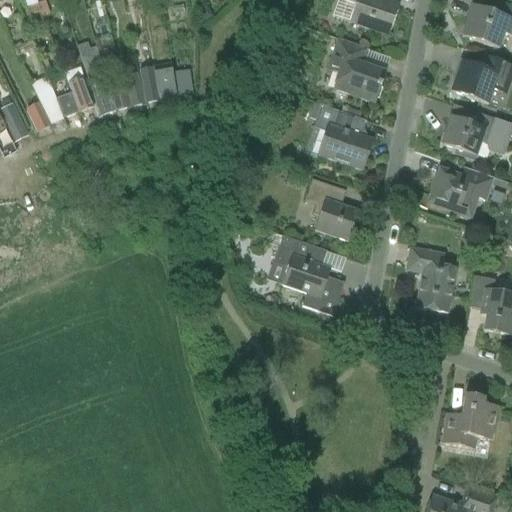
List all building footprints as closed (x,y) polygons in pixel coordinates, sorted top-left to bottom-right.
[(21,0),(25,10),(36,6),(33,0),(21,0)] [(387,38),(397,8),(378,1),(377,0),(338,0),(338,1),(354,7),(349,24),(387,38)] [(511,38),(511,9),(494,4),(490,16),(471,9),(460,38),(498,53),(505,36),(511,38)] [(207,9),(197,15),(202,24),(212,19),(207,9)] [(373,106),(384,76),(360,67),(365,52),(336,43),(325,72),(337,76),(332,91),(373,106)] [(95,49),(78,55),(84,74),(101,68),(95,49)] [(460,64),(450,94),(468,101),(488,107),(494,89),(508,93),(511,81),(511,68),(495,63),(487,60),(487,62),(482,60),(483,59),(475,56),(471,68),(460,64)] [(170,67),(153,69),(158,104),(174,100),(170,67)] [(151,70),(138,73),(145,106),(157,103),(151,70)] [(136,76),(121,79),(129,109),(143,106),(136,76)] [(63,122),(54,101),(46,80),(30,87),(39,107),(49,128),(63,122)] [(80,81),(67,85),(71,95),(73,103),(78,115),(90,111),(80,81)] [(108,91),(114,113),(128,110),(121,81),(114,82),(116,89),(108,91)] [(114,114),(106,91),(91,96),(99,118),(114,114)] [(71,95),(54,101),(63,122),(78,115),(73,103),(71,95)] [(312,105),(307,119),(315,122),(312,130),(325,135),(317,157),(342,166),(360,173),(371,144),(360,140),(358,135),(358,134),(362,132),(363,132),(366,125),(357,122),(339,115),(320,108),(312,105)] [(0,112),(0,118),(13,144),(25,138),(10,107),(0,112)] [(35,135),(49,128),(39,107),(25,114),(35,135)] [(450,121),(441,147),(455,152),(454,156),(472,162),(473,158),(478,144),(482,146),(484,145),(502,144),(504,137),(509,139),(511,139),(511,129),(493,122),(474,116),(473,117),(479,119),(475,130),(450,121)] [(439,175),(429,205),(448,212),(467,218),(473,201),(485,205),(491,187),(506,192),(508,186),(493,181),(482,177),(463,171),(462,173),(466,174),(463,183),(439,175)] [(344,194),(325,188),(310,183),(301,209),(312,213),(310,220),(317,222),(313,233),(346,244),(357,215),(333,206),(337,194),(343,196),(344,194)] [(236,227),(226,229),(228,238),(238,235),(236,227)] [(281,240),(272,265),(286,270),(280,288),(305,296),(301,309),(312,313),(331,319),(342,286),(326,280),(329,272),(320,269),(325,255),(306,248),(281,240)] [(446,317),(449,297),(453,273),(441,270),(443,257),(409,251),(405,273),(420,276),(414,311),(446,317)] [(510,338),(511,330),(511,298),(492,294),(494,283),(473,279),(467,310),(479,312),(478,317),(485,318),(482,333),(510,338)] [(490,443),(496,409),(482,407),(483,401),(463,398),(459,419),(445,417),(439,446),(472,452),(475,440),(490,443)] [(492,511),(497,499),(465,489),(459,508),(431,498),(425,511),(492,511)]
